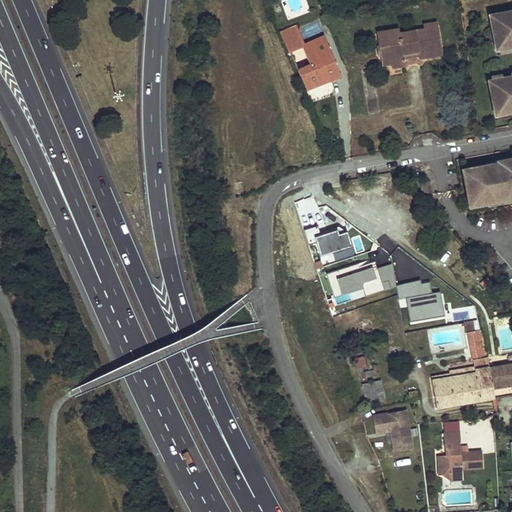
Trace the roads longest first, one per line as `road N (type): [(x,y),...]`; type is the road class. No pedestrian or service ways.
road 1 (residential): [(363,511),(292,384),(271,324),(269,197),(311,173),(511,136)]
road 2 (motorway): [(251,511),(164,337),(21,0)]
road 3 (motorway): [(270,511),(193,347),(166,259),(149,116),(156,0)]
road 4 (motorway): [(0,23),(129,337)]
road 5 (motorway): [(0,91),(91,283),(129,337)]
road 6 (residential): [(19,511),(15,355),(0,301)]
road 7 (motorway): [(129,337),(215,511)]
